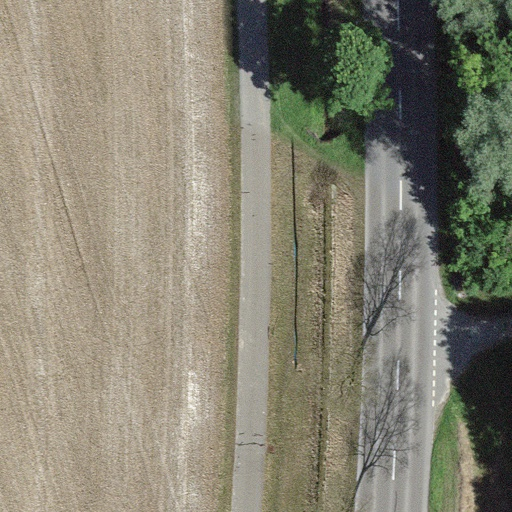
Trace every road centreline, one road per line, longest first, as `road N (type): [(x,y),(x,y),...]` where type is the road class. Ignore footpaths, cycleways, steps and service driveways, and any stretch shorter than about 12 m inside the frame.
road 1 (tertiary): [(400,0),(402,336),(389,511)]
road 2 (track): [(258,163),(402,166)]
